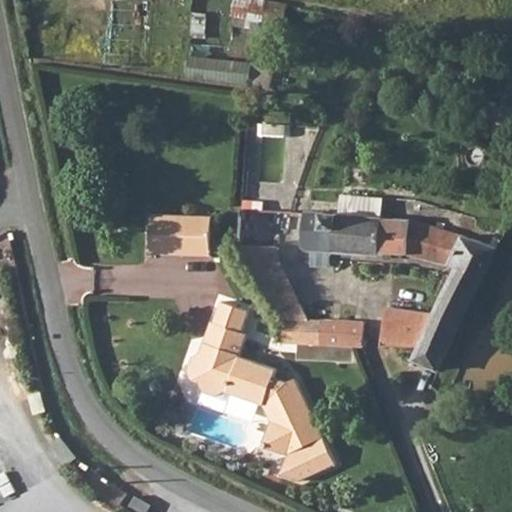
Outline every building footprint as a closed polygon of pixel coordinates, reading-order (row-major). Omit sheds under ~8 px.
[(194,55),(192,78),(275,85),(277,62),(194,55)] [(412,219),(321,214),(320,230),(339,232),(337,250),(422,256),(456,269),(437,314),(421,349),(416,359),(441,367),(499,248),(412,219)] [(151,215),(150,226),(186,227),(188,217),(151,215)] [(186,227),(150,226),(148,255),(208,258),(210,218),(188,217),(186,227)] [(285,317),(282,342),(319,344),(321,319),(285,317)] [(321,319),(319,344),(362,346),(364,323),(321,319)] [(276,427),(273,435),(283,459),(290,462),(311,453),(325,449),(301,387),(292,389),(277,383),(281,375),(245,360),(254,341),(217,326),(213,339),(219,349),(213,359),(205,356),(196,360),(192,374),(194,381),(207,386),(212,396),(223,401),(233,395),(268,408),(276,427)]
